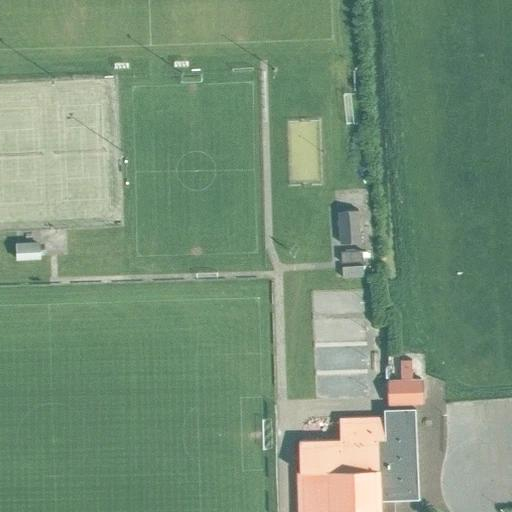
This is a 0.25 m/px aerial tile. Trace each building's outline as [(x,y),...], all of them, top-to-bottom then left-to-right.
[(339,238),(359,238),(359,206),(339,206),(339,238)] [(16,258),(40,256),(39,240),(15,242),(16,258)] [(412,358),(401,359),(401,378),(412,378),(412,358)] [(390,402),(422,401),(421,377),(412,378),(401,378),(389,378),(390,402)] [(384,414),(340,416),(341,438),(299,439),(302,503),(298,503),(298,511),(394,511),(394,497),(420,496),(416,406),(384,408),(384,414)]
